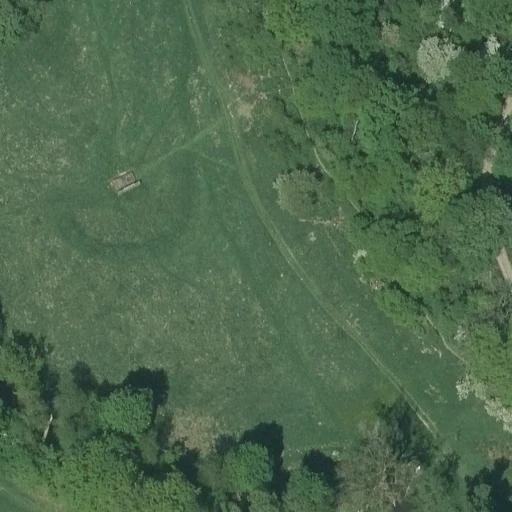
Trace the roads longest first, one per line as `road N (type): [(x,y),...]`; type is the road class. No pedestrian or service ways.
road 1 (track): [(356,442),(316,366),(183,0)]
road 2 (track): [(511,287),(493,204),(495,158),(511,110)]
road 3 (track): [(349,201),(383,167),(505,121)]
